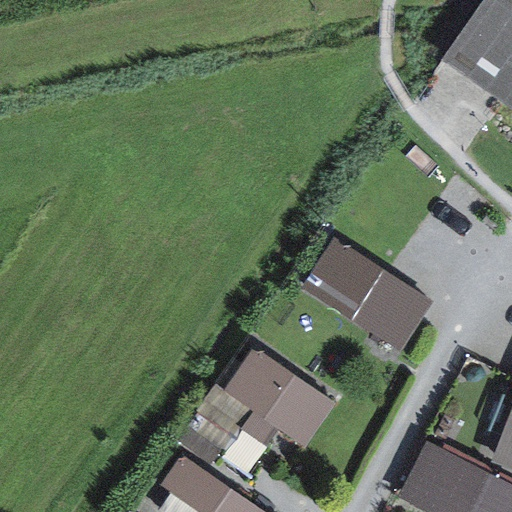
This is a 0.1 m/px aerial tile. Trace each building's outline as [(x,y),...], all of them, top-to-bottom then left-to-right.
[(479,83),(511,105),(511,0),(482,0),(442,58),(479,83)] [(433,297),(335,239),(315,272),(413,331),(433,297)] [(331,398),(258,347),(223,397),(296,447),(331,398)] [(511,416),(497,455),(511,461),(511,416)] [(511,511),(511,482),(425,437),(399,487),(447,511),(511,511)] [(267,511),(184,456),(165,486),(204,511),(267,511)]
